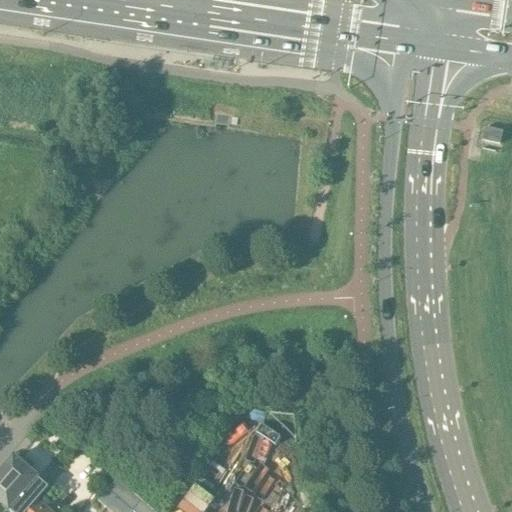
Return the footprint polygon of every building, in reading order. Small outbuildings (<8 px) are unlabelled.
[(204,62),(203,69),(228,73),(229,66),(204,62)] [(485,128),(482,141),(500,145),(503,132),(485,128)] [(7,511),(36,478),(13,458),(0,473),(0,504),(0,505),(7,511)] [(36,478),(7,511),(8,511),(49,511),(46,509),(57,496),(36,478)] [(149,511),(118,483),(98,504),(106,511),(149,511)]
